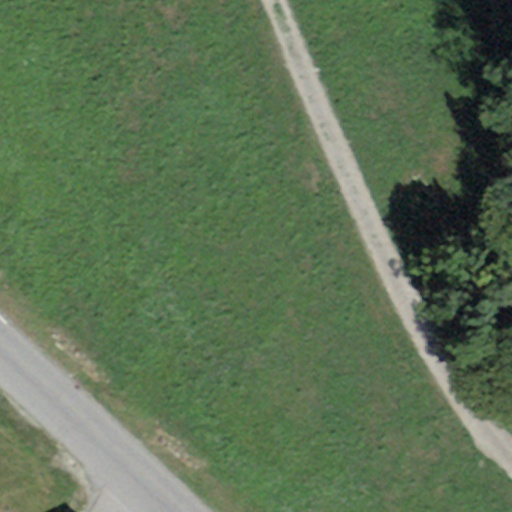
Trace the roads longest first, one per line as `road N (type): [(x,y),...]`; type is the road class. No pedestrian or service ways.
road 1 (track): [(511,461),(460,405),(413,324),(269,0)]
road 2 (tertiary): [(170,511),(0,349)]
